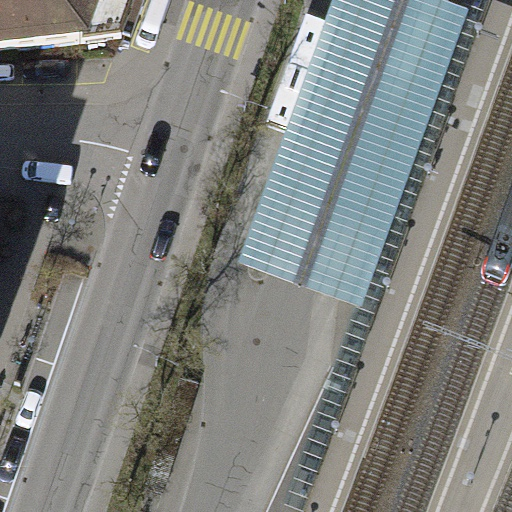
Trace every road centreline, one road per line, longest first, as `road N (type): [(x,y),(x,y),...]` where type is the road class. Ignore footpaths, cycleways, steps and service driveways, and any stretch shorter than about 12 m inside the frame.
road 1 (tertiary): [(49,511),(164,164)]
road 2 (tertiary): [(164,164),(220,0)]
road 3 (residential): [(0,136),(92,145),(164,164)]
